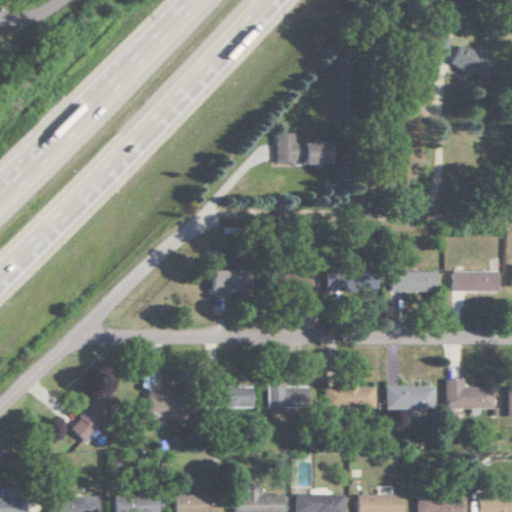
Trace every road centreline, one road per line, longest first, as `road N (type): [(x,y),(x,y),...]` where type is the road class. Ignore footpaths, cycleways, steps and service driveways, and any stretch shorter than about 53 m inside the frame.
road 1 (residential): [(511,341),(78,341)]
road 2 (motorway): [(0,273),(268,0)]
road 3 (residential): [(185,241),(216,225),(511,222)]
road 4 (residential): [(185,241),(0,415)]
road 5 (motorway): [(173,21),(9,187)]
